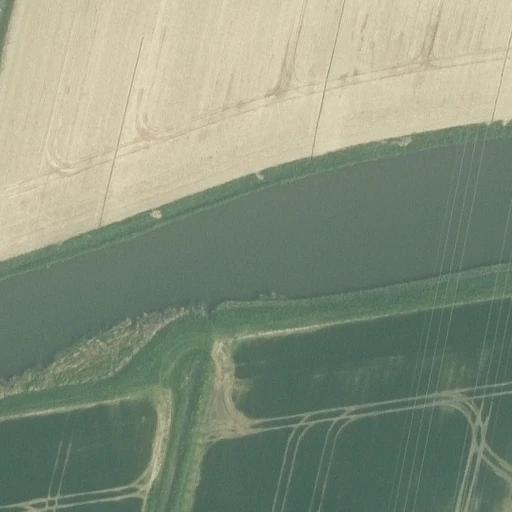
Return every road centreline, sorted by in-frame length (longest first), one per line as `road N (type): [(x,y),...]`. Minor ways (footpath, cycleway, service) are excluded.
road 1 (track): [(511,285),(191,335),(127,388),(0,412)]
road 2 (track): [(0,251),(319,143),(511,109)]
road 3 (track): [(180,511),(222,331)]
road 4 (track): [(182,339),(152,511)]
